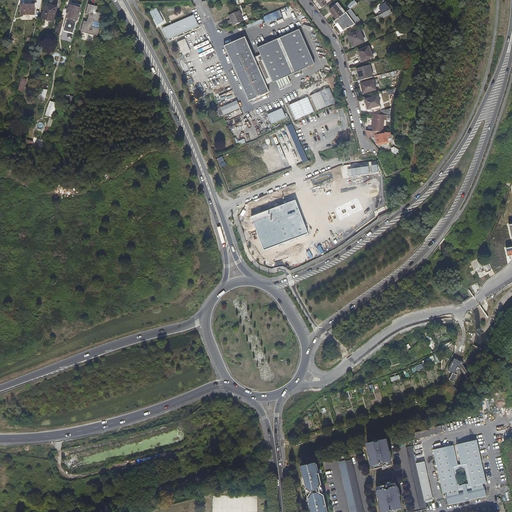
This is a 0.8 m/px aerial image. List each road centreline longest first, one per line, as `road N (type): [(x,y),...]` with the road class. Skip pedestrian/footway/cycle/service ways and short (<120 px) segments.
road 1 (primary): [(306,354),(318,333),(414,263),(447,224),(484,148),(511,50)]
road 2 (primary): [(511,28),(475,119),(429,185),(342,252),(267,285)]
road 3 (primary): [(114,0),(202,179),(226,256),(223,288)]
road 4 (primary): [(255,281),(237,262),(169,85),(124,0)]
road 5 (primary): [(0,438),(90,429),(231,384)]
road 6 (primary): [(206,312),(0,388)]
road 7 (unclassified): [(329,377),(387,332),(476,301)]
road 8 (residential): [(303,0),(337,47),(364,150)]
